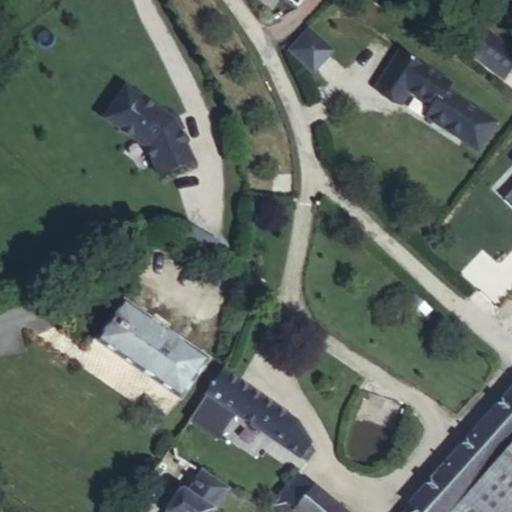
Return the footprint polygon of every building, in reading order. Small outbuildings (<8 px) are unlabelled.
[(309,32),(291,52),(313,73),(332,53),(309,32)] [(464,51),(503,77),(511,64),(511,56),(477,33),(464,51)] [(399,56),(376,90),(402,107),(409,95),(425,73),(399,56)] [(448,89),(425,73),(409,95),(433,112),(426,122),(460,144),(477,118),(444,96),(448,89)] [(173,123),(126,92),(106,122),(137,142),(137,141),(149,149),(155,163),(154,163),(161,178),(193,163),(173,123)] [(124,305),(97,343),(179,398),(204,360),(124,305)] [(295,423),(223,373),(207,396),(289,452),(300,435),(292,429),(295,423)] [(408,509),(405,511),(447,511),(511,439),(511,390),(407,506),(408,509)] [(316,454),(295,423),(292,429),(300,435),(289,452),(308,465),(316,454)] [(511,511),(511,439),(448,511),(511,511)] [(211,511),(226,491),(200,474),(186,494),(180,490),(164,511),(211,511)] [(339,511),(297,476),(277,500),(291,511),(339,511)]
